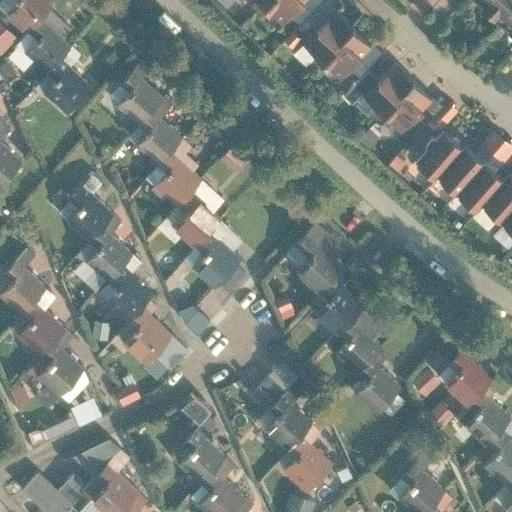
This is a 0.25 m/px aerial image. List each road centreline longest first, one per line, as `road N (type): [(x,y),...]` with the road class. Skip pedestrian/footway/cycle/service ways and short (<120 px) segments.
road 1 (residential): [(167,0),(361,183),(465,271),(511,299)]
road 2 (residential): [(0,474),(249,349)]
road 3 (residential): [(367,0),(511,113)]
